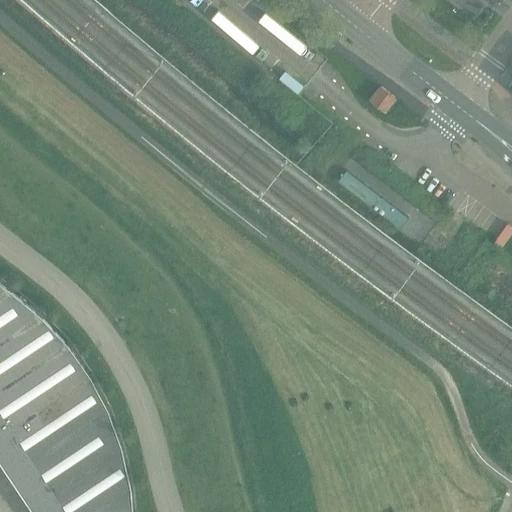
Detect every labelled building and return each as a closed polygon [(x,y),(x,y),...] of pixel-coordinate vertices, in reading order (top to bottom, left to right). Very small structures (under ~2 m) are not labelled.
[(385,111),(395,98),(381,87),(371,99),(385,111)] [(346,171),(338,181),(400,229),(409,218),(346,171)] [(0,339),(38,314),(7,289),(0,293),(0,339)] [(0,386),(65,343),(38,314),(0,339),(0,386)] [(0,432),(87,375),(65,343),(0,386),(0,432)] [(0,463),(7,474),(105,409),(87,375),(0,432),(0,463)] [(29,507),(119,446),(105,409),(7,474),(29,507)] [(32,511),(90,511),(128,487),(119,446),(29,507),(32,511)] [(130,511),(128,487),(90,511),(130,511)]
